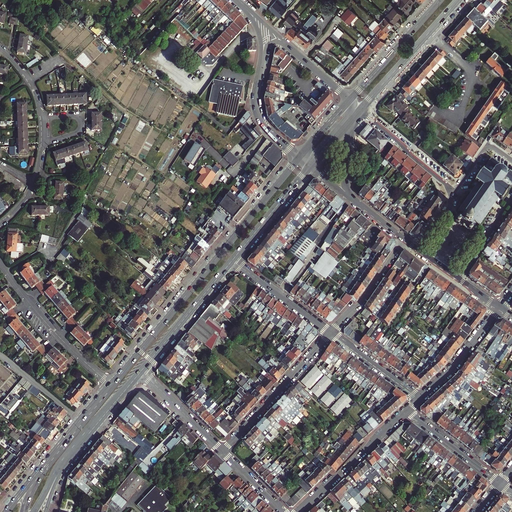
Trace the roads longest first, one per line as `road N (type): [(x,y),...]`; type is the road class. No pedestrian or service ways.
road 1 (primary): [(299,157),(111,385)]
road 2 (residential): [(0,262),(49,326),(111,385)]
road 3 (residential): [(330,333),(222,452)]
road 4 (residential): [(298,511),(406,410)]
road 5 (primary): [(141,370),(232,260)]
road 6 (primary): [(440,0),(349,100)]
road 7 (residential): [(359,109),(456,190)]
road 8 (residential): [(330,333),(232,260)]
road 9 (primary): [(232,260),(311,167)]
road 10 (residential): [(419,398),(498,307)]
road 11 (secondary): [(262,56),(257,116),(299,157)]
